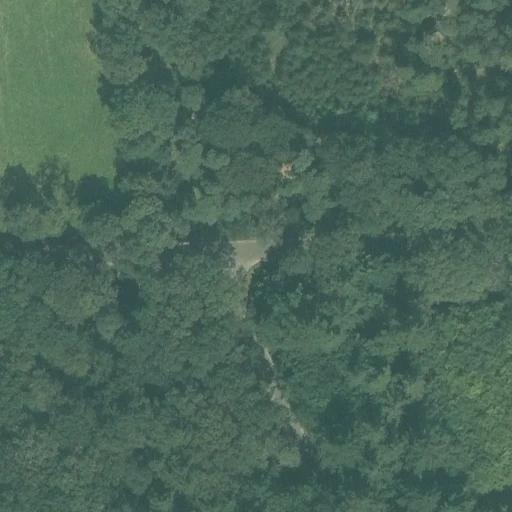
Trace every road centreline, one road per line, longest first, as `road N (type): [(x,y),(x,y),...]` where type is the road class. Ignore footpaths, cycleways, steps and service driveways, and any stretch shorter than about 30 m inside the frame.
road 1 (unclassified): [(205,253),(511,241)]
road 2 (unclassified): [(320,511),(205,253)]
road 3 (unclassified): [(0,261),(205,253)]
